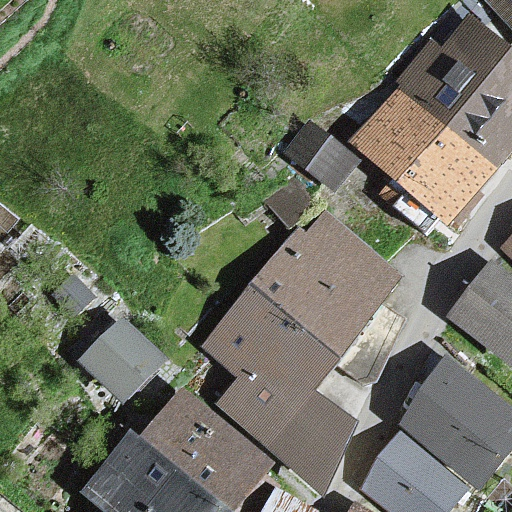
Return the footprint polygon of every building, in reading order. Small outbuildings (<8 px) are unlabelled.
[(511,0),(477,0),(511,39),(511,0)] [(331,137),(428,224),(511,132),(511,63),(449,7),(331,137)] [(342,160),(292,111),(260,145),(311,193),(342,160)] [(312,496),(343,429),(303,393),(393,278),(316,215),(294,240),(285,232),(185,345),(225,379),(205,402),(312,496)] [(511,223),(491,247),(511,266),(511,223)] [(511,282),(482,258),(439,309),(504,363),(511,353),(511,282)] [(110,318),(65,360),(106,405),(152,364),(110,318)] [(511,425),(432,357),(388,433),(455,486),(465,492),(511,436),(511,425)] [(227,511),(266,467),(166,383),(123,434),(113,432),(63,491),(88,511),(227,511)] [(348,483),(384,511),(434,511),(455,486),(388,433),(348,483)] [(303,511),(264,485),(245,511),(303,511)] [(0,511),(17,511),(0,500),(0,511)] [(337,511),(363,511),(344,500),(337,511)]
